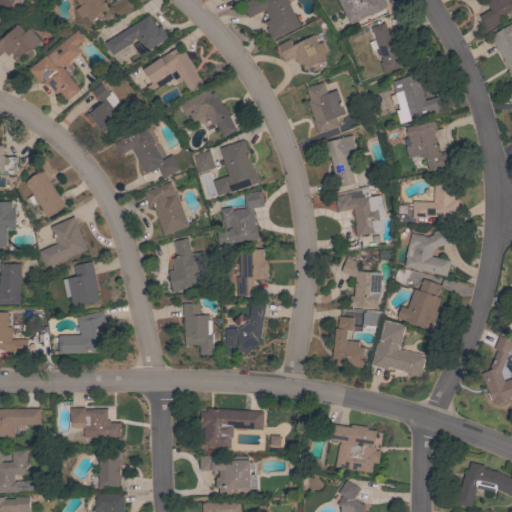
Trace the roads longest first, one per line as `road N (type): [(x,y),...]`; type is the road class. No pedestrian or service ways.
road 1 (residential): [(421,511),(422,434),(480,296),(495,213),(492,159),(471,79),(426,0)]
road 2 (residential): [(0,380),(288,385),(431,415),(511,448)]
road 3 (residential): [(160,511),(154,380),(123,243),(102,189),(67,147),(0,105)]
road 4 (residential): [(288,385),(305,281),(297,198),(270,119),(187,0)]
